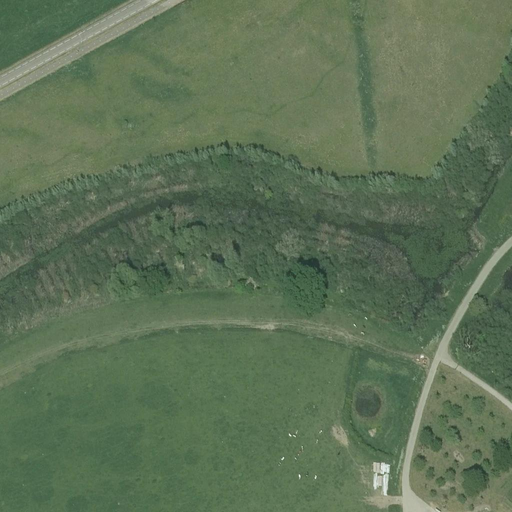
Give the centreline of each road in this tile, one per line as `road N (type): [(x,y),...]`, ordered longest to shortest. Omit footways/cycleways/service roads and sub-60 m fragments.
road 1 (tertiary): [(0,82),(149,0)]
road 2 (track): [(439,355),(406,464),(409,511)]
road 3 (track): [(511,241),(473,290),(439,355)]
